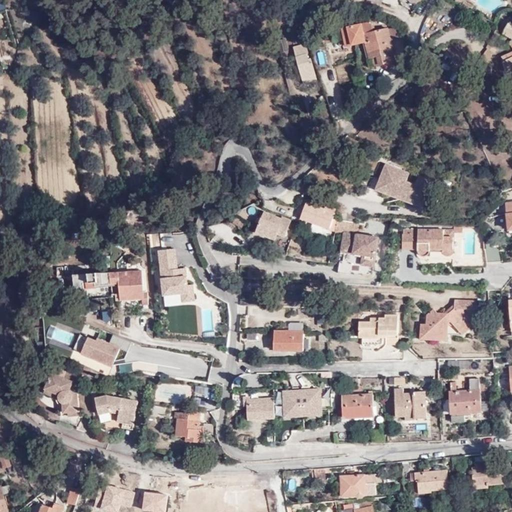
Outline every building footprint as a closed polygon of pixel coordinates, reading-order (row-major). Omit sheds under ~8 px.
[(503,28),(511,32),(511,17),(509,16),(503,28)] [(380,52),(382,60),(387,59),(389,63),(399,60),(390,26),(376,28),(373,20),(344,27),(350,47),(371,41),(374,53),(380,52)] [(275,36),(279,52),(289,49),(285,35),(275,36)] [(303,42),(295,43),(303,78),(315,76),(311,55),(306,55),(303,42)] [(486,48),(482,60),(493,51),(486,48)] [(493,51),(482,60),(479,66),(498,68),(495,52),(493,51)] [(376,61),(382,60),(380,52),(374,53),(376,61)] [(365,76),(355,78),(356,86),(366,85),(365,76)] [(411,119),(406,113),(398,120),(403,126),(411,119)] [(376,189),(423,208),(433,182),(420,177),(416,185),(406,181),(409,174),(386,165),(376,189)] [(313,207),(302,203),(296,219),(325,228),(326,220),(319,218),(320,215),(312,212),(313,207)] [(276,218),(260,213),(253,233),(272,240),(275,234),(282,236),(287,219),(277,215),(276,218)] [(339,231),(336,249),(336,252),(357,256),(356,265),(371,268),(376,237),(339,231)] [(450,233),(414,232),(414,235),(399,235),(399,250),(414,249),(416,256),(420,258),(424,256),(427,251),(438,251),(439,255),(441,257),(446,257),(450,252),(450,233)] [(498,248),(481,249),(482,262),(498,261),(498,248)] [(176,249),(158,250),(163,307),(195,304),(193,284),(187,285),(186,268),(177,269),(176,249)] [(139,282),(138,267),(70,274),(72,291),(79,290),(79,282),(82,283),(83,289),(114,286),(114,303),(138,301),(139,306),(145,306),(145,292),(139,292),(138,283),(139,282)] [(511,299),(505,300),(503,300),(506,336),(511,335),(511,299)] [(452,334),(466,322),(467,312),(471,312),(471,301),(446,301),(445,311),(443,312),(443,314),(433,314),(428,309),(419,316),(419,325),(413,325),(413,343),(441,343),(442,324),(452,334)] [(203,321),(211,321),(210,309),(202,310),(203,321)] [(382,335),(394,334),(394,311),(376,311),(376,315),(367,314),(366,319),(353,319),(352,335),(359,335),(359,342),(382,342),(382,335)] [(113,322),(112,312),(102,312),(103,323),(113,322)] [(470,327),(466,322),(452,334),(455,339),(470,327)] [(299,352),(299,334),(270,333),(270,351),(299,352)] [(112,354),(113,364),(119,365),(119,369),(127,369),(127,366),(137,366),(138,350),(134,350),(110,348),(109,353),(112,354)] [(511,366),(503,367),(505,391),(511,390),(511,366)] [(57,391),(55,396),(56,401),(60,406),(61,414),(77,412),(74,391),(79,378),(62,371),(59,377),(48,373),(44,385),(57,391)] [(422,417),(421,377),(413,377),(413,391),(409,391),(408,395),(400,395),(400,388),(391,388),(391,414),(401,415),(410,414),(410,418),(422,417)] [(451,392),(444,392),(444,416),(474,415),(473,380),(463,381),(462,391),(451,392)] [(42,391),(55,396),(57,391),(44,385),(42,391)] [(116,423),(130,425),(134,403),(108,399),(107,394),(93,398),(95,415),(99,415),(101,428),(114,431),(116,428),(116,423)] [(371,395),(340,395),(339,416),(371,416),(371,395)] [(270,418),(269,397),(241,399),(243,419),(270,418)] [(276,414),(277,414),(292,414),(292,402),(276,402),(276,414)] [(161,407),(153,405),(151,412),(160,414),(161,407)] [(197,413),(184,411),(182,414),(170,413),(169,420),(173,421),(172,436),(183,437),(183,442),(200,444),(201,431),(199,431),(199,426),(197,425),(197,421),(196,421),(197,413)] [(368,442),(380,442),(380,428),(367,428),(368,442)] [(12,466),(4,451),(2,444),(0,444),(0,461),(4,470),(12,466)] [(500,483),(500,464),(467,465),(468,488),(478,487),(478,484),(500,483)] [(322,466),(309,467),(311,483),(324,482),(322,466)] [(443,491),(442,469),(409,470),(410,479),(415,479),(416,496),(427,495),(427,491),(443,491)] [(272,478),(270,471),(256,472),(261,479),(272,478)] [(372,493),(371,474),(338,476),(339,496),(372,493)] [(210,476),(194,478),(196,503),(238,501),(237,487),(211,488),(210,476)] [(176,502),(177,479),(169,480),(162,479),(160,502),(176,502)] [(237,487),(238,501),(238,509),(273,507),(272,494),(252,495),(251,486),(237,487)] [(70,505),(76,489),(67,487),(61,502),(70,505)] [(56,511),(60,505),(49,501),(48,506),(39,503),(35,511),(56,511)] [(370,511),(368,503),(351,507),(352,511),(370,511)]
